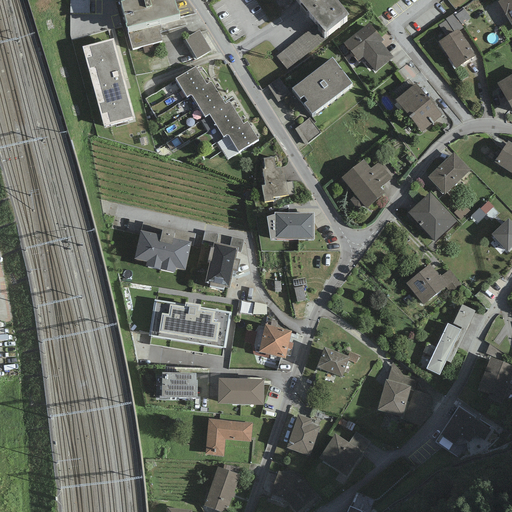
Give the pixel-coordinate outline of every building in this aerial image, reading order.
[(71,0),(72,20),(91,19),(91,0),(71,0)] [(128,33),(132,49),(163,41),(160,32),(186,25),(183,16),(180,17),(178,11),(177,11),(173,0),(125,0),(121,1),(127,23),(125,23),(126,28),(128,27),(129,33),(128,33)] [(348,14),(337,0),(299,0),(326,32),(348,14)] [(511,25),(511,0),(500,0),(498,2),(511,25)] [(464,9),(455,15),(461,24),(470,18),(464,9)] [(439,25),(446,37),(458,29),(459,30),(463,28),(461,24),(455,15),(454,13),(445,19),(446,20),(439,25)] [(375,72),(394,57),(381,42),(384,40),(369,23),(343,43),(348,50),(349,50),(358,61),(363,57),(375,72)] [(325,40),(315,27),(277,56),(286,69),(325,40)] [(459,30),(458,29),(446,37),(439,42),(456,68),(475,56),(459,30)] [(201,36),(186,44),(197,65),(212,57),(201,36)] [(135,118),(114,38),(82,47),(104,126),(135,118)] [(332,57),(292,89),(312,114),(352,83),(332,57)] [(228,135),(239,152),(259,139),(247,121),(243,124),(229,101),(225,104),(211,81),(206,84),(195,67),(176,78),(187,97),(189,95),(192,95),(205,116),(209,114),(224,137),(226,135),(228,135)] [(511,74),(497,83),(511,109),(511,74)] [(422,132),(443,115),(435,106),(428,98),(416,83),(395,100),(422,132)] [(430,96),(428,98),(435,106),(437,104),(430,96)] [(321,133),(310,118),(295,129),(305,145),(321,133)] [(511,143),(508,141),(495,162),(511,172),(511,143)] [(471,170),(453,152),(427,178),(444,195),(471,170)] [(258,190),(260,206),(294,199),(292,184),(285,185),(283,177),(279,178),(277,169),(274,169),(273,161),(261,163),(263,171),(260,172),(263,189),(258,190)] [(362,161),(338,181),(365,213),(386,196),(380,189),(391,180),(377,163),(369,169),(362,161)] [(457,222),(430,193),(408,214),(435,242),(457,222)] [(493,207),(488,201),(480,209),(479,208),(470,216),(478,223),(486,215),(486,214),(493,207)] [(460,220),(470,211),(463,203),(453,212),(460,220)] [(270,245),(314,244),(314,217),(274,218),(274,220),(267,223),(270,245)] [(511,246),(511,223),(508,219),(492,234),(508,251),(511,246)] [(214,242),(216,243),(218,234),(205,231),(202,244),(213,247),(214,242)] [(132,264),(184,275),(190,247),(138,236),(132,264)] [(242,239),(232,237),(230,246),(238,248),(238,252),(241,252),(243,242),(244,240),(242,239)] [(213,247),(205,282),(229,288),(233,271),(236,259),(238,252),(238,248),(230,246),(216,243),(214,242),(213,247)] [(439,275),(429,264),(406,283),(423,304),(445,287),(448,285),(441,276),(440,274),(439,275)] [(450,269),(441,276),(448,285),(445,287),(451,294),(462,286),(457,280),(458,280),(450,269)] [(226,348),(231,312),(201,307),(201,305),(185,302),(185,304),(154,299),(149,335),(226,348)] [(475,311),(462,305),(452,325),(448,323),(426,369),(439,375),(446,360),(450,362),(475,311)] [(254,318),(266,320),(267,311),(256,309),(254,318)] [(255,354),(282,361),(289,336),(262,329),(255,354)] [(486,354),(501,360),(503,354),(489,344),(486,354)] [(324,348),(317,367),(342,377),(348,360),(349,357),(348,357),(324,348)] [(350,352),(348,357),(349,357),(348,360),(356,363),(359,356),(350,352)] [(511,373),(511,365),(490,357),(478,386),(489,391),(487,395),(502,401),(511,373)] [(393,362),(388,380),(411,387),(410,390),(414,391),(415,390),(418,379),(404,375),(393,362)] [(196,380),(196,373),(162,373),(162,397),(197,397),(197,380),(196,380)] [(263,405),(263,380),(218,378),(218,403),(263,405)] [(377,410),(403,417),(410,390),(411,387),(388,380),(385,379),(377,410)] [(431,396),(415,390),(414,391),(404,420),(420,425),(431,396)] [(492,428),(458,406),(436,442),(459,458),(468,445),(483,441),(492,428)] [(298,414),(286,448),(310,456),(320,427),(311,424),(313,420),(298,414)] [(252,423),(208,419),(205,454),(223,456),(225,440),(251,442),(252,423)] [(366,454),(335,434),(319,459),(350,479),(366,454)] [(220,511),(222,511),(224,506),(228,508),(232,497),(234,492),(240,475),(218,467),(204,506),(220,511)] [(304,479),(279,471),(271,493),(289,499),(300,511),(319,495),(304,479)]
